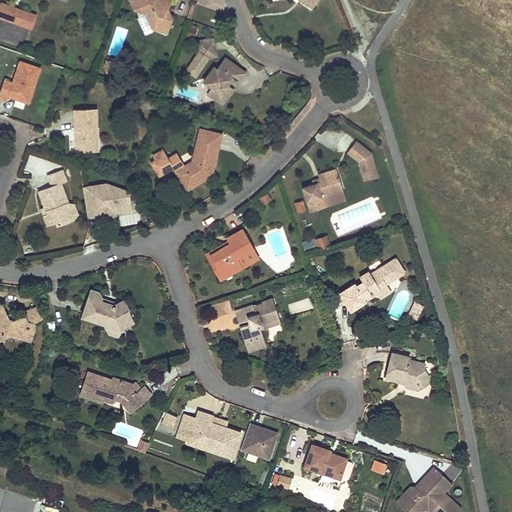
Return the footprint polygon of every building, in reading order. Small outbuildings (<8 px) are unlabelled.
[(170,9),(173,0),(130,0),(134,10),(145,14),(155,28),(161,30),(163,25),(171,27),(175,17),(174,15),(167,13),(169,9),(170,9)] [(302,0),(314,9),(316,6),(308,0),(302,0)] [(13,8),(1,3),(0,5),(0,17),(9,21),(13,8)] [(36,16),(17,9),(12,22),(31,29),(36,16)] [(163,25),(161,30),(169,33),(171,27),(163,25)] [(213,42),(198,45),(199,51),(186,72),(196,77),(207,59),(216,58),(213,42)] [(181,63),(189,67),(194,55),(186,52),(181,63)] [(243,80),(249,73),(227,57),(219,67),(217,65),(205,81),(214,88),(216,98),(231,97),(230,86),(229,82),(233,76),(235,74),(243,80)] [(107,60),(105,65),(109,73),(121,77),(123,70),(115,68),(112,62),(107,60)] [(6,81),(1,96),(29,105),(41,69),(20,63),(13,83),(6,81)] [(216,98),(225,105),(231,97),(216,98)] [(76,136),(77,151),(93,151),(93,139),(98,139),(97,109),(75,110),(76,122),(76,131),(78,131),(78,136),(76,136)] [(214,171),(225,133),(203,127),(193,160),(187,164),(179,151),(170,157),(165,148),(156,153),(158,158),(154,160),(162,174),(175,166),(188,187),(198,181),(212,172),(214,171)] [(360,142),(352,153),(363,162),(369,181),(381,177),(376,154),(360,142)] [(62,184),(68,182),(63,169),(48,175),(53,187),(40,192),(46,208),(49,214),(45,216),(49,227),(57,223),(59,227),(69,224),(76,221),(69,203),(62,184)] [(316,185),(305,188),(312,214),(324,211),(321,201),(325,199),(324,196),(335,193),(334,191),(345,188),(339,169),(329,172),(321,175),(322,179),(323,183),(316,185)] [(198,181),(188,187),(189,189),(214,175),(212,172),(198,181)] [(86,189),(90,217),(101,216),(101,219),(117,217),(117,213),(132,211),(128,193),(107,185),(86,189)] [(325,199),(347,193),(345,188),(334,191),(335,193),(324,196),(325,199)] [(273,203),(269,195),(260,200),(265,208),(273,203)] [(303,202),(295,205),(299,214),(307,211),(303,202)] [(69,203),(76,221),(79,215),(75,205),(69,203)] [(243,259),(259,250),(248,229),(237,235),(229,239),(231,243),(233,246),(210,258),(216,269),(220,267),(225,277),(246,265),(243,259)] [(321,249),(332,245),(329,236),(318,240),(321,249)] [(231,243),(209,255),(210,258),(233,246),(231,243)] [(225,277),(220,267),(216,269),(223,282),(264,260),(259,250),(243,259),(246,265),(225,277)] [(359,283),(343,294),(355,312),(363,307),(371,302),(370,299),(376,295),(383,297),(385,288),(392,284),(397,280),(398,275),(404,276),(410,272),(401,258),(376,273),(374,271),(364,277),(368,282),(361,286),(359,283)] [(384,299),(397,291),(392,284),(385,288),(383,297),(384,299)] [(101,294),(93,291),(90,299),(84,320),(105,326),(124,332),(131,312),(126,302),(120,305),(116,307),(103,303),(104,299),(101,294)] [(120,305),(104,299),(103,303),(116,307),(120,305)] [(246,338),(250,350),(268,344),(264,334),(263,328),(283,321),(276,299),(265,303),(266,305),(257,308),(256,306),(238,313),(242,325),(246,323),(247,327),(243,329),(246,338)] [(291,315),(313,310),(311,299),(288,304),(291,315)] [(229,302),(210,309),(214,321),(233,315),(229,302)] [(425,306),(416,302),(409,316),(418,320),(425,306)] [(36,325),(45,320),(42,305),(26,314),(27,316),(18,320),(16,322),(8,317),(2,307),(0,307),(0,339),(12,334),(32,341),(37,327),(36,325)] [(131,312),(124,332),(136,325),(131,312)] [(48,332),(56,331),(54,321),(47,323),(48,332)] [(283,321),(263,328),(264,334),(285,326),(283,321)] [(111,336),(122,340),(124,332),(105,326),(111,336)] [(268,344),(250,350),(252,355),(270,349),(268,344)] [(417,359),(398,353),(393,372),(391,379),(408,384),(409,379),(413,381),(412,385),(411,389),(421,392),(422,391),(423,385),(434,382),(430,372),(431,368),(416,363),(417,359)] [(89,372),(81,397),(99,403),(100,398),(107,401),(116,404),(117,402),(119,395),(125,396),(129,400),(124,405),(133,414),(153,397),(149,393),(145,388),(142,390),(139,392),(134,385),(115,378),(114,381),(89,372)] [(423,385),(422,391),(432,388),(434,382),(423,385)] [(136,383),(134,385),(139,392),(142,390),(136,383)] [(117,402),(122,404),(124,405),(129,400),(125,396),(119,395),(117,402)] [(189,442),(188,445),(235,461),(236,458),(244,434),(228,428),(230,422),(215,417),(215,416),(210,414),(203,412),(199,411),(196,419),(185,416),(178,439),(189,442)] [(165,415),(162,426),(173,429),(176,418),(165,415)] [(272,460),(281,434),(273,431),(265,428),(264,431),(261,430),(262,427),(253,424),(244,450),(272,460)] [(146,453),(149,444),(142,442),(139,451),(146,453)] [(316,446),(308,468),(344,480),(344,479),(350,461),(351,460),(335,455),(336,452),(326,449),(316,446)] [(354,462),(350,461),(344,479),(348,481),(351,479),(355,466),(354,462)] [(389,467),(376,462),(373,472),(386,477),(389,467)] [(441,471),(438,468),(420,487),(425,492),(429,488),(428,485),(441,471)] [(416,487),(408,496),(412,501),(410,503),(418,511),(434,511),(466,511),(466,509),(449,493),(445,489),(452,482),(441,471),(428,485),(429,488),(425,492),(420,487),(416,487)] [(294,480),(284,477),(281,486),(291,489),(294,480)] [(445,489),(449,493),(455,485),(452,482),(445,489)] [(402,502),(411,511),(417,511),(418,511),(410,503),(412,501),(408,496),(402,502)]
